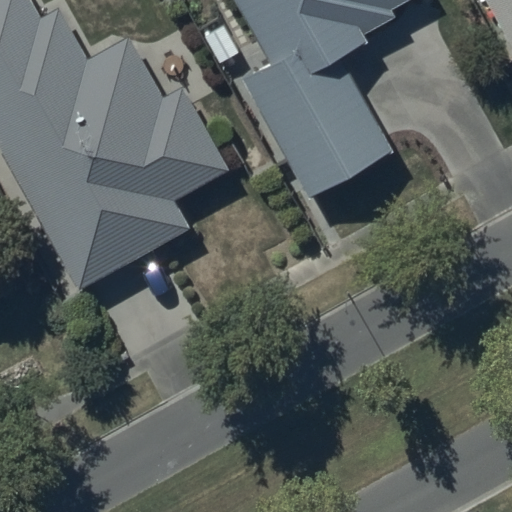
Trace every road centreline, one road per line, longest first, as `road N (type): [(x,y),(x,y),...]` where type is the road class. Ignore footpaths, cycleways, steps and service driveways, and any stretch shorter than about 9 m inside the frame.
road 1 (residential): [(42,511),(511,251)]
road 2 (residential): [(511,445),(391,511)]
